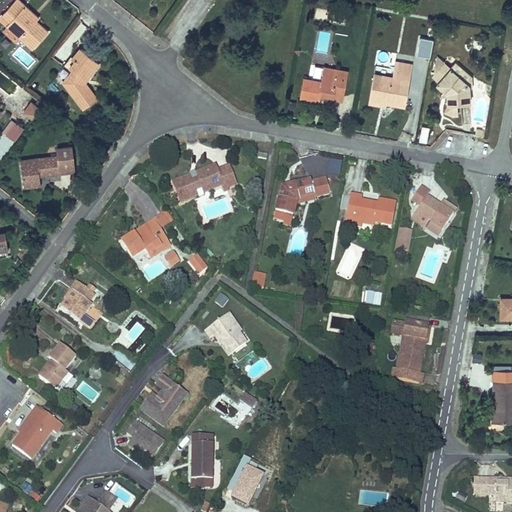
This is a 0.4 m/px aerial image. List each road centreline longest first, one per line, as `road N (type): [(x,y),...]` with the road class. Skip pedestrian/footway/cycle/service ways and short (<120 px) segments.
road 1 (residential): [(179,81),(235,121),(493,168)]
road 2 (residential): [(493,168),(435,453)]
road 3 (residential): [(59,243),(179,81)]
road 4 (residential): [(88,0),(179,81)]
